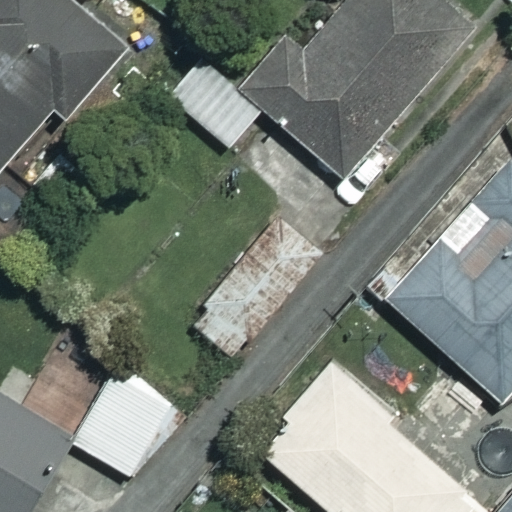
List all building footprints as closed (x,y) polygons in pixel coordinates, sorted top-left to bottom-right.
[(0,0),(0,152),(46,102),(58,113),(122,42),(75,0),(0,0)] [(468,17),(447,0),(333,0),(298,42),(286,31),(241,85),(204,55),(168,98),(230,149),(264,108),(340,171),(468,17)] [(511,387),(511,167),(503,159),(383,297),(502,399),(511,387)] [(319,249),(278,214),(189,319),(230,354),(319,249)] [(179,406),(118,364),(69,435),(130,477),(179,406)] [(484,511),(487,509),(323,367),(255,445),(332,511),(484,511)] [(18,511),(67,430),(0,390),(0,511),(18,511)] [(511,511),(511,493),(494,511),(511,511)]
